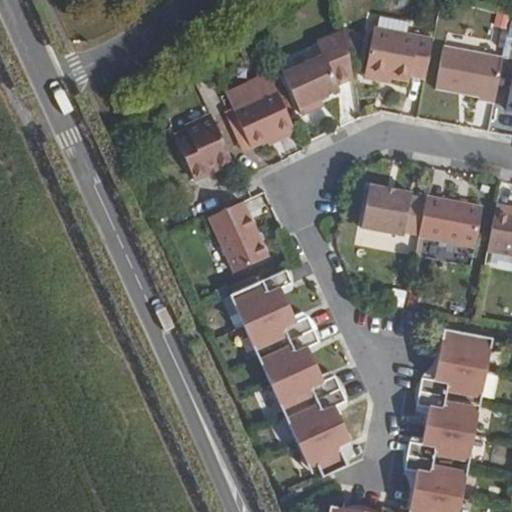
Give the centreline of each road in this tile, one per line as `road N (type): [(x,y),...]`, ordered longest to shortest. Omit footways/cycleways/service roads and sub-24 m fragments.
road 1 (residential): [(373,466),(386,401),(293,211),(303,170),(389,135),(511,158)]
road 2 (residential): [(49,88),(245,511)]
road 3 (residential): [(197,0),(122,54),(49,88)]
